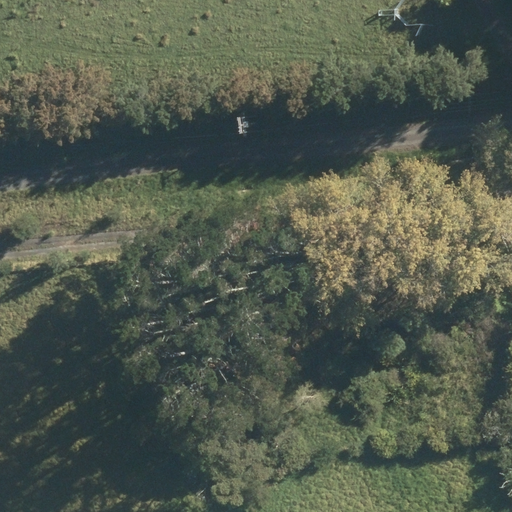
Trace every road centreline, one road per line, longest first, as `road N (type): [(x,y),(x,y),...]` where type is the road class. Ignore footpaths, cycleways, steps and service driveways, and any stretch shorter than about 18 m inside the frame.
road 1 (track): [(0,260),(511,214)]
road 2 (track): [(511,133),(0,177)]
